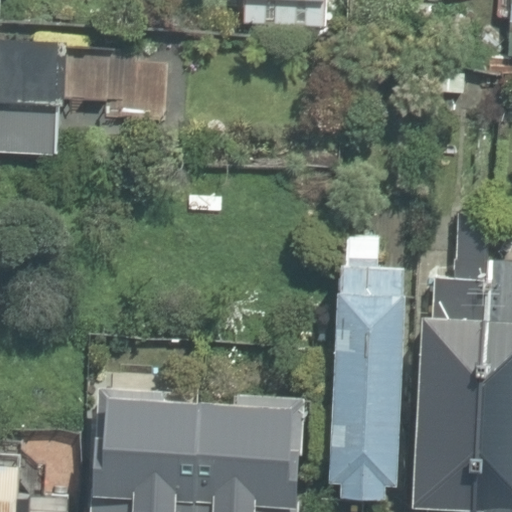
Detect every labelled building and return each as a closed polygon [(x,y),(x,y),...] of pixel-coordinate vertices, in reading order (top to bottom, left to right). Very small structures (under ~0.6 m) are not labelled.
[(246,0),(246,21),(327,24),(327,0),(246,0)] [(498,61),(498,14),(454,14),(454,60),(498,61)] [(0,148),(63,152),(69,37),(0,33),(0,148)] [(376,103),(377,68),(345,67),(344,103),(376,103)] [(464,90),(465,71),(437,70),(436,89),(464,90)] [(468,504),(477,504),(494,216),(462,214),(456,312),(429,310),(417,501),(434,502),(434,508),(467,510),(468,504)] [(511,511),(511,216),(494,216),(477,504),(487,505),(486,511),(511,511)] [(346,490),(390,492),(390,478),(403,479),(411,288),(408,288),(409,263),(380,262),(381,235),(351,233),(347,286),(344,286),(335,476),(346,476),(346,490)] [(90,511),(197,511),(206,394),(172,392),(172,386),(104,382),(102,413),(108,414),(108,428),(100,428),(97,476),(93,476),(90,511)] [(206,394),(197,511),(301,511),(308,393),(243,389),(243,396),(206,394)] [(0,511),(70,511),(71,493),(24,491),(25,458),(0,457),(0,511)]
